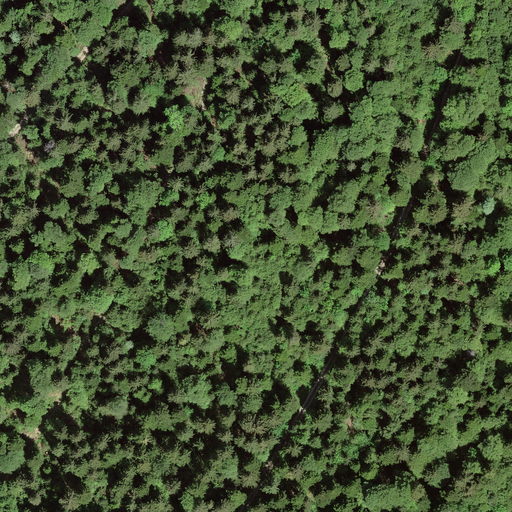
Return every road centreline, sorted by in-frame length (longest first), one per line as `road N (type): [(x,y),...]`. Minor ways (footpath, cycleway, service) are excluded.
road 1 (track): [(241,511),(318,385),(421,173),(487,0)]
road 2 (track): [(131,0),(0,141)]
